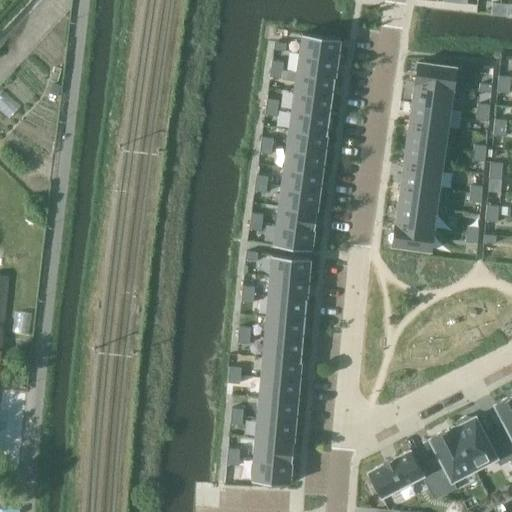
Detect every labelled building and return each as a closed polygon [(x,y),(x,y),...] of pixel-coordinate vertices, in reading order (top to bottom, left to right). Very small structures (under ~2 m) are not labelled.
[(492,3),(491,15),(499,15),(500,4),(492,3)] [(500,4),(499,15),(506,16),(507,4),(500,4)] [(340,38),(302,33),(299,53),(337,58),(340,38)] [(274,42),(273,50),(285,51),(286,43),(274,42)] [(337,58),(299,53),(296,72),(334,77),(337,58)] [(272,61),(270,69),(282,70),(283,62),(272,61)] [(417,61),(414,82),(452,88),(455,66),(417,61)] [(270,69),(269,77),(281,78),(282,70),(270,69)] [(296,72),(294,91),(332,96),(334,77),(296,72)] [(498,76),(497,84),(509,85),(510,77),(498,76)] [(414,82),(411,103),(450,108),(452,88),(414,82)] [(479,83),(479,91),(491,93),(491,85),(479,83)] [(497,84),(497,92),(509,93),(509,85),(497,84)] [(294,91),(291,110),(329,116),(332,96),(294,91)] [(266,99),(265,107),(277,108),(278,100),(266,99)] [(411,103),(409,123),(447,128),(450,108),(411,103)] [(477,104),(477,112),(489,113),(489,105),(477,104)] [(265,107),(264,115),(276,116),(277,108),(265,107)] [(288,129),(326,135),(329,116),(291,110),(288,129)] [(477,112),(476,120),(488,121),(489,113),(477,112)] [(494,119),(493,127),(505,128),(506,120),(494,119)] [(409,123),(406,143),(444,148),(447,128),(409,123)] [(493,127),(493,135),(505,136),(505,128),(493,127)] [(324,154),(326,135),(288,129),(286,148),(324,154)] [(261,137),(260,145),(272,146),(273,138),(261,137)] [(406,143),(403,163),(441,169),(444,148),(406,143)] [(260,145),(259,153),(271,154),(272,146),(260,145)] [(474,145),(473,152),(485,154),(486,146),(474,145)] [(286,148),(283,167),(321,173),(324,154),(286,148)] [(473,152),(472,160),(484,162),(485,154),(473,152)] [(490,162),(490,170),(501,171),(502,163),(490,162)] [(403,163),(400,183),(438,189),(441,169),(403,163)] [(280,187),(318,192),(321,173),(283,167),(280,187)] [(490,170),(489,178),(501,179),(501,171),(490,170)] [(256,175),(255,183),(267,184),(268,176),(256,175)] [(255,183),(254,191),(266,192),(267,184),(255,183)] [(400,183),(397,204),(435,209),(438,189),(400,183)] [(470,185),(469,193),(481,194),(482,186),(470,185)] [(278,206),(316,211),(318,192),(280,187),(278,206)] [(469,193),(469,201),(481,202),(481,194),(469,193)] [(397,204),(394,224),(433,229),(435,209),(397,204)] [(486,205),(486,213),(498,214),(498,206),(486,205)] [(275,225),(313,230),(316,211),(278,206),(275,225)] [(251,213),(250,221),(262,222),(263,214),(251,213)] [(486,213),(485,221),(497,222),(498,214),(486,213)] [(250,221),(249,229),(261,230),(262,222),(250,221)] [(394,224),(391,245),(430,251),(433,229),(394,224)] [(272,245),(310,250),(313,230),(275,225),(272,245)] [(466,226),(466,234),(478,235),(478,227),(466,226)] [(466,234),(465,242),(477,243),(478,235),(466,234)] [(484,234),(483,242),(495,244),(496,236),(484,234)] [(246,251),(245,259),(257,260),(258,252),(246,251)] [(271,254),(269,276),(308,279),(310,258),(271,254)] [(269,276),(267,296),(306,299),(308,279),(269,276)] [(242,286),(242,294),(253,295),(254,287),(242,286)] [(242,294),(241,302),(253,303),(253,295),(242,294)] [(267,296),(266,316),(304,320),(306,299),(267,296)] [(266,316),(264,337),(302,340),(304,320),(266,316)] [(239,326),(238,334),(250,335),(251,327),(239,326)] [(238,334),(237,342),(249,343),(250,335),(238,334)] [(264,337),(262,357),(300,360),(302,340),(264,337)] [(262,357),(260,377),(299,381),(300,360),(262,357)] [(229,366),(228,374),(240,375),(241,367),(229,366)] [(228,374),(227,382),(239,383),(240,375),(228,374)] [(260,377),(258,398),(297,401),(299,381),(260,377)] [(510,434),(501,438),(511,459),(511,458),(511,394),(494,404),(510,434)] [(258,398),(256,418),(295,421),(297,401),(258,398)] [(231,408),(230,416),(242,417),(243,409),(231,408)] [(230,416),(230,423),(242,425),(242,417),(230,416)] [(465,416),(457,420),(455,426),(453,427),(452,426),(473,468),(495,457),(499,465),(511,459),(501,438),(489,444),(474,416),(471,417),(465,416)] [(256,418),(255,438),(293,442),(295,421),(256,418)] [(434,473),(445,493),(455,488),(451,480),(473,468),(452,426),(429,438),(445,468),(434,473)] [(255,438),(253,459),(291,462),(293,442),(255,438)] [(227,448),(227,456),(239,457),(239,449),(227,448)] [(395,457),(395,456),(381,463),(381,464),(368,471),(381,495),(392,489),(395,494),(412,484),(410,480),(422,474),(409,450),(395,457)] [(227,456),(226,464),(238,465),(239,457),(227,456)] [(253,459),(251,480),(289,483),(291,462),(253,459)] [(424,478),(434,499),(445,493),(434,473),(424,478)]
